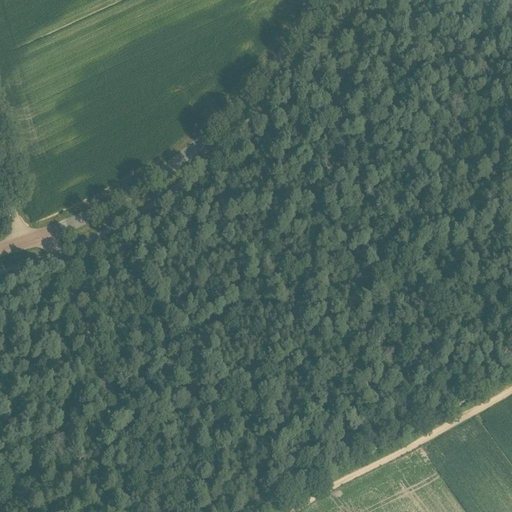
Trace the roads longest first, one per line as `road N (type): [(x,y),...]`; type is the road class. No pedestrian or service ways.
road 1 (tertiary): [(33,242),(123,200),(183,157),(231,114),(321,0)]
road 2 (unclassified): [(168,511),(50,255),(33,242)]
road 3 (track): [(293,511),(322,489),(431,439),(511,385)]
